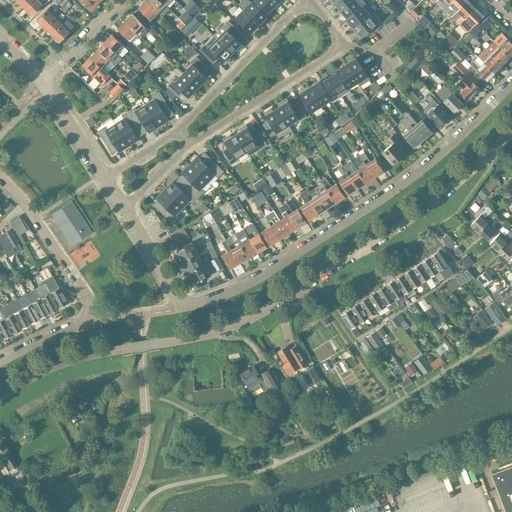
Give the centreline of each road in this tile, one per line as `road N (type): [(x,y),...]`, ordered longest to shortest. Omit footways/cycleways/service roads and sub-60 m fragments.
road 1 (residential): [(0,397),(80,357),(213,333),(258,313),(416,214),(511,128)]
road 2 (residential): [(188,145),(330,54),(336,39),(328,22),(308,9),(289,16),(177,131)]
road 3 (residential): [(181,298),(213,297),(260,274),(390,193),(511,80)]
road 4 (residential): [(0,360),(87,312),(35,220),(0,180)]
